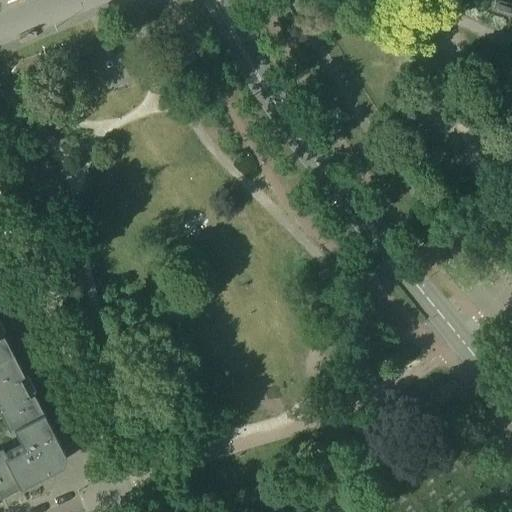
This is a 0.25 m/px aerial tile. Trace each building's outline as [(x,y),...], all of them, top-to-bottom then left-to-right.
[(498,0),(495,2),(494,7),(495,11),(511,16),(511,4),(499,0),(498,0)] [(0,358),(13,352),(3,332),(0,333),(0,358)] [(44,411),(33,390),(28,392),(19,374),(24,372),(13,352),(0,358),(0,411),(9,429),(13,427),(44,411)] [(444,417),(470,397),(454,378),(429,398),(444,417)] [(65,452),(59,439),(44,411),(13,427),(22,444),(5,453),(21,483),(62,462),(65,452)] [(0,493),(0,494),(21,483),(5,453),(3,449),(0,450),(0,493)]
